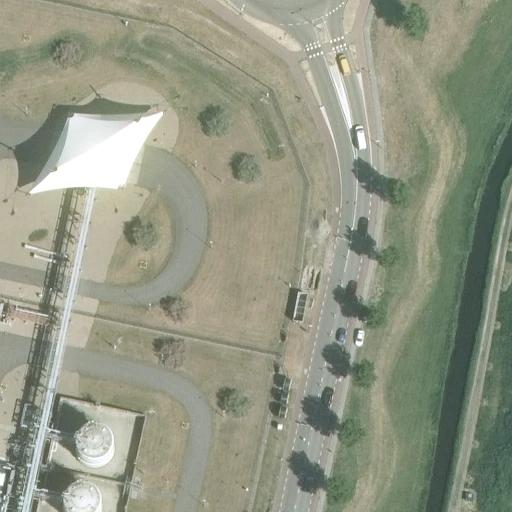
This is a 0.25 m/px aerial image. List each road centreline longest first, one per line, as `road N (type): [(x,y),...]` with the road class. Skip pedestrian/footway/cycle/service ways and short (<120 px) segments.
road 1 (tertiary): [(350,128),(357,185),(351,235),(293,511)]
road 2 (tertiary): [(350,128),(342,61),(323,0)]
road 3 (tertiary): [(297,11),(350,128)]
